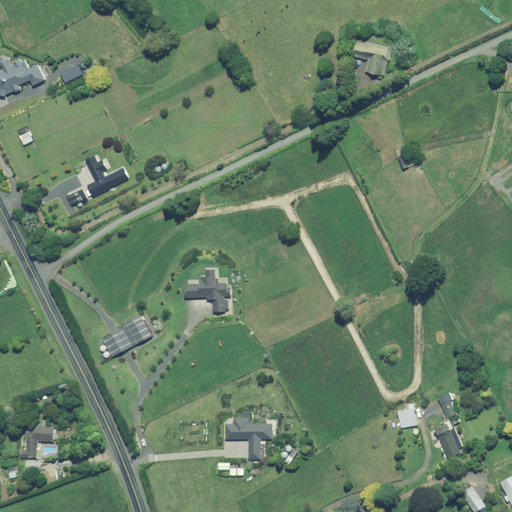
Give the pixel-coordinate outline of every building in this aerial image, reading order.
[(387,75),(393,47),(360,41),(357,56),(371,59),(369,71),(387,75)] [(10,94),(24,88),(22,85),(34,80),(37,85),(48,80),(41,64),(32,68),(26,56),(13,61),(11,56),(2,60),(5,66),(0,68),(0,86),(3,92),(2,95),(9,98),(10,94)] [(89,60),(84,63),(90,75),(95,72),(89,60)] [(86,74),(81,65),(64,73),(68,83),(86,74)] [(37,140),(33,131),(23,136),(27,145),(37,140)] [(98,156),(90,159),(100,181),(90,186),(91,188),(88,190),(92,199),(112,189),(112,188),(132,178),(127,168),(109,177),(105,170),(109,168),(105,160),(101,162),(98,156)] [(171,168),(168,162),(157,168),(160,174),(171,168)] [(90,198),(86,190),(70,197),(75,206),(90,198)] [(229,300),(229,297),(234,297),(234,288),(230,288),(230,283),(219,283),(219,270),(210,269),(209,279),(203,279),(203,283),(190,283),(189,297),(210,298),(210,299),(216,299),(216,311),(227,312),(227,309),(230,309),(231,300),(229,300)] [(155,336),(145,318),(106,339),(115,357),(155,336)] [(159,319),(154,321),(159,332),(164,329),(159,319)] [(113,356),(107,344),(101,347),(108,359),(113,356)] [(450,418),(461,414),(452,393),(441,398),(450,418)] [(420,425),(416,403),(412,404),(413,409),(401,411),(404,428),(420,425)] [(245,411),(245,417),(237,417),(237,423),(229,423),(229,439),(252,439),(252,460),(264,460),(265,438),(276,438),(276,423),(252,423),(252,417),(252,411),(245,411)] [(45,425),(46,420),(30,419),(29,449),(24,448),(24,457),(41,457),(41,441),(56,441),(57,425),(45,425)] [(438,440),(446,460),(463,453),(462,448),(465,447),(455,421),(439,428),(443,438),(438,440)] [(296,448),(290,444),(283,456),(289,460),(296,448)] [(45,461),(31,460),(30,470),(44,471),(45,461)] [(480,511),(489,506),(476,487),(466,495),(478,511),(480,511)]
